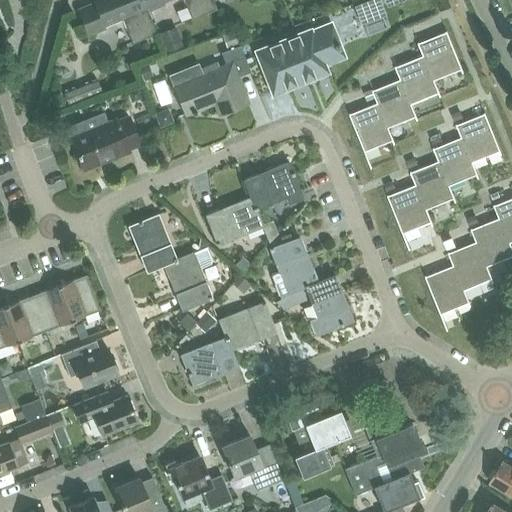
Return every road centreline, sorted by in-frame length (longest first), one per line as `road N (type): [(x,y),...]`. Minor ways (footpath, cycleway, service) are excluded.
road 1 (residential): [(395,329),(312,137),(291,132),(89,218)]
road 2 (residential): [(395,329),(205,418),(177,418)]
road 3 (residential): [(177,418),(160,402),(89,218)]
road 4 (residential): [(177,418),(132,462),(0,511)]
road 5 (residential): [(503,408),(395,329)]
